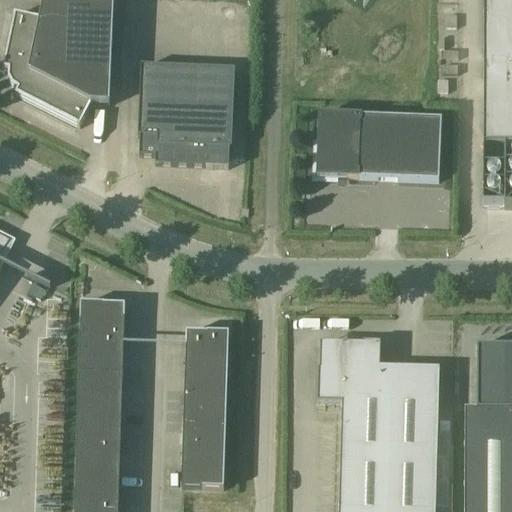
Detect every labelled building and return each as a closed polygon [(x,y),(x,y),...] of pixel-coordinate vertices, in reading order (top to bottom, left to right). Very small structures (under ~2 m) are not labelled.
[(511,0),(482,0),(482,152),(482,210),(504,210),(503,212),(511,211),(511,0)] [(14,17),(3,72),(8,73),(8,81),(11,88),(17,93),(15,98),(79,131),(91,108),(109,108),(113,8),(43,5),(39,23),(14,17)] [(234,73),(140,69),(137,140),(139,140),(138,160),(155,160),(154,168),(213,171),(213,170),(228,171),(228,159),(229,159),(229,152),(231,152),(234,73)] [(359,120),(319,118),(317,180),(439,185),(441,123),(359,120)] [(0,238),(0,280),(0,279),(0,268),(2,265),(0,264),(0,256),(10,243),(0,238)] [(80,307),(80,324),(79,346),(123,348),(124,309),(104,308),(104,307),(80,307)] [(186,336),(185,374),(227,376),(228,336),(206,336),(186,336)] [(123,348),(79,346),(78,377),(122,378),(123,348)] [(433,511),(439,373),(429,372),(379,371),(380,347),(363,346),(362,349),(346,349),(338,349),(331,353),(326,358),(322,365),(320,373),(317,373),(316,406),(341,407),(337,511),(433,511)] [(464,411),(463,511),(511,511),(511,348),(476,348),(476,411),(464,411)] [(227,376),(185,374),(183,413),(226,414),(227,376)] [(122,378),(78,377),(77,408),(121,409),(122,378)] [(121,409),(77,408),(76,438),(120,440),(121,409)] [(226,414),(183,413),(182,451),(224,453),(226,414)] [(120,440),(76,438),(75,469),(119,471),(120,440)] [(224,453),(182,451),(181,491),(185,491),(202,491),(202,492),(223,492),(224,453)] [(119,471),(75,469),(74,500),(118,501),(119,471)] [(117,511),(118,501),(74,500),(74,511),(117,511)]
